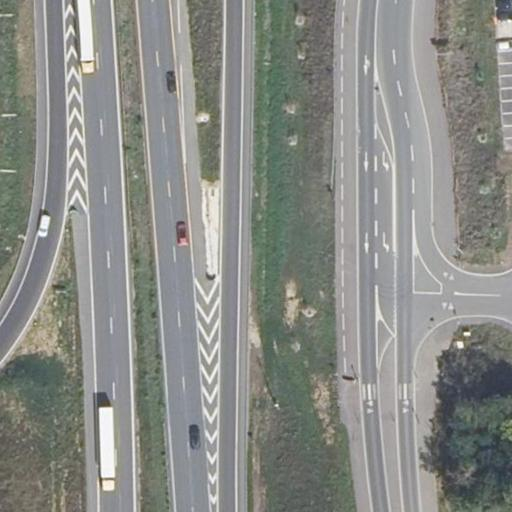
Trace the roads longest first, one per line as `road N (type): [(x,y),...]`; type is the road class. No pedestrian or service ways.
road 1 (trunk): [(193,511),(154,0)]
road 2 (secondary): [(367,0),(370,393),(381,511)]
road 3 (trunk): [(93,0),(115,511)]
road 4 (secondary): [(411,511),(396,0)]
road 5 (trunk): [(219,511),(233,0)]
road 6 (trunk): [(50,0),(56,166),(45,265),(0,346)]
